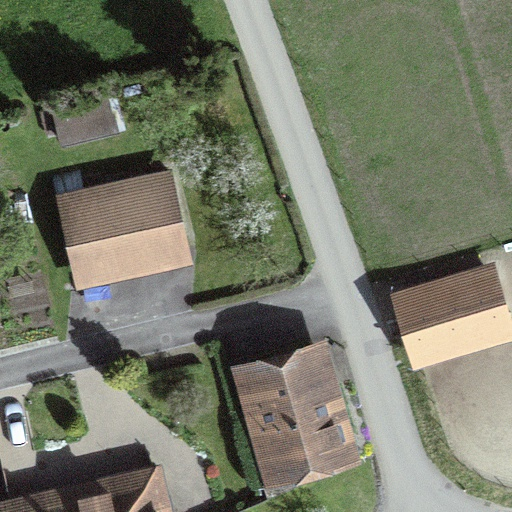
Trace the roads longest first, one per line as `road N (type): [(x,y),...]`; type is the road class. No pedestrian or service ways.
road 1 (unclassified): [(0,371),(354,289)]
road 2 (unclassified): [(247,0),(354,289)]
road 3 (unclassified): [(354,289),(424,511)]
